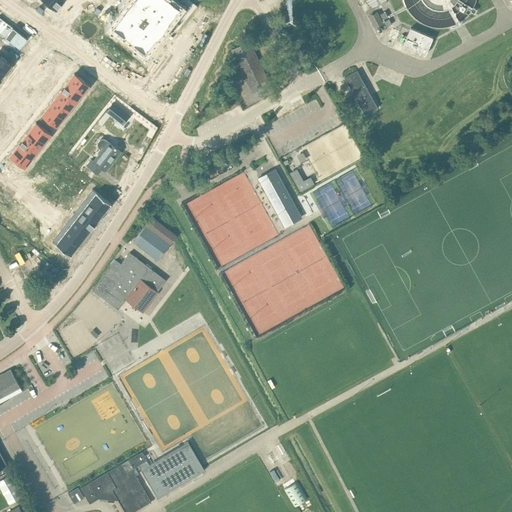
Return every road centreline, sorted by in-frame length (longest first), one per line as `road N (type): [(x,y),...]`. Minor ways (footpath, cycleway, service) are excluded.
road 1 (tertiary): [(33,326),(103,240),(167,134)]
road 2 (residential): [(172,125),(54,34)]
road 3 (residential): [(167,134),(201,141),(301,86)]
road 4 (tertiary): [(236,0),(172,125)]
